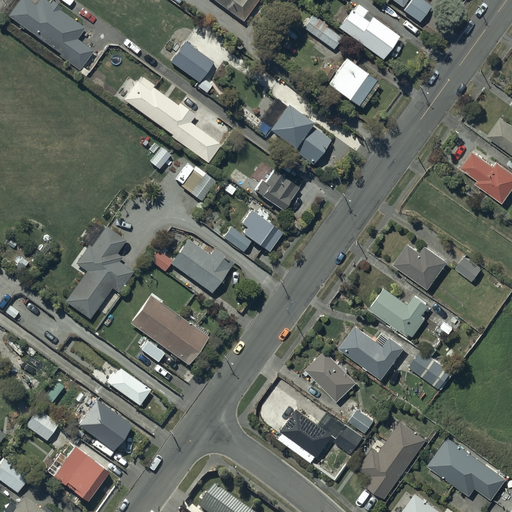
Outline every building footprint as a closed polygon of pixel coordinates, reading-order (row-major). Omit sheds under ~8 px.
[(27,0),(18,0),(7,16),(60,53),(58,56),(79,70),(93,51),(76,39),(84,28),(59,10),(60,8),(51,1),(50,3),(45,0),(38,0),(35,5),(27,0)] [(213,0),(242,21),(257,0),(213,0)] [(422,0),(410,0),(403,11),(418,22),(430,6),(422,0)] [(350,10),(338,28),(382,59),(399,36),(371,16),(372,15),(366,11),(367,10),(357,4),(352,11),(350,10)] [(312,15),(303,28),(333,49),(341,38),(326,27),(327,26),(312,15)] [(346,59),(328,84),(361,108),(379,82),(346,59)] [(170,136),(207,162),(220,144),(189,122),(195,114),(180,103),(178,105),(152,87),(154,85),(143,77),(139,83),(137,81),(123,100),(172,134),(170,136)] [(287,104),(268,130),(293,148),(292,149),(312,165),(330,140),(310,125),(312,123),(287,104)] [(511,125),(500,117),(487,136),(511,154),(511,125)] [(162,147),(151,161),(159,168),(171,154),(162,147)] [(475,183),(502,203),(511,188),(511,172),(497,162),(494,166),(473,151),(460,168),(477,180),(475,183)] [(195,166),(181,185),(201,201),(215,181),(195,166)] [(254,190),(282,210),(298,187),(273,170),(265,182),(262,180),(254,190)] [(231,226),(223,237),(243,252),(252,240),(267,252),(281,232),(251,210),(241,223),(247,227),(242,234),(231,226)] [(89,246),(76,264),(86,271),(64,301),(89,319),(111,288),(117,292),(133,271),(118,261),(121,257),(115,253),(125,240),(105,226),(104,228),(95,221),(81,240),(89,246)] [(165,270),(170,263),(211,293),(232,263),(213,249),(210,254),(187,238),(171,260),(156,249),(149,259),(165,270)] [(408,243),(392,264),(427,289),(447,261),(425,246),(420,252),(408,243)] [(464,256),(455,269),(472,281),(481,269),(464,256)] [(384,288),(369,309),(407,336),(409,333),(412,336),(424,318),(421,315),(427,305),(414,296),(408,304),(384,288)] [(129,323),(187,365),(207,337),(206,335),(207,333),(196,325),(194,327),(149,295),(129,323)] [(355,325),(338,348),(381,379),(404,348),(389,337),(388,339),(381,334),(376,341),(355,325)] [(147,341),(141,350),(157,362),(164,353),(147,341)] [(325,349),(304,369),(336,402),(356,383),(325,349)] [(421,350),(409,367),(440,391),(452,374),(421,350)] [(106,381),(138,405),(150,390),(120,368),(115,374),(113,372),(106,381)] [(77,425),(112,450),(130,425),(95,400),(77,425)] [(38,409),(26,427),(46,440),(58,423),(38,409)] [(296,409),(280,431),(281,432),(277,438),(311,462),(315,457),(316,457),(332,434),(296,409)] [(358,409),(349,421),(365,433),(374,421),(358,409)] [(358,468),(369,475),(369,476),(364,483),(384,498),(425,440),(400,421),(384,444),(377,440),(372,447),(372,448),(358,468)] [(346,424),(334,441),(350,454),(363,437),(346,424)] [(448,437),(427,466),(469,496),(475,488),(491,499),(506,478),(461,446),(463,443),(451,434),(449,438),(448,437)] [(71,491),(86,501),(107,472),(73,447),(52,476),(68,488),(69,486),(73,488),(71,491)] [(4,456),(0,461),(0,480),(16,492),(29,474),(4,456)] [(249,511),(215,488),(199,511),(201,511),(249,511)] [(440,511),(415,493),(401,511),(440,511)] [(45,511),(23,496),(18,503),(11,498),(2,510),(4,511),(45,511)]
